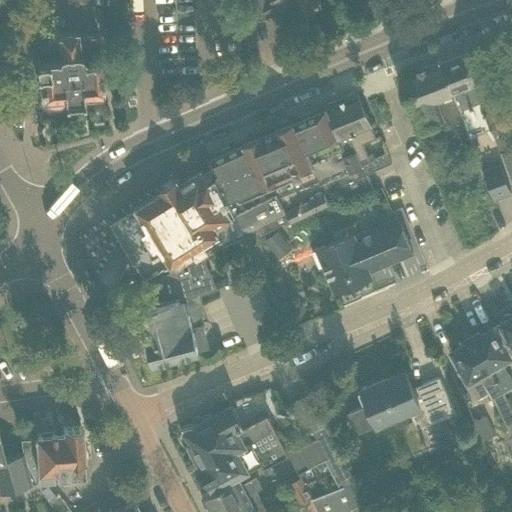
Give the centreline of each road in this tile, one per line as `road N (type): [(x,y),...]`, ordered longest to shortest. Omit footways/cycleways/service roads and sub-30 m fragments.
road 1 (residential): [(35,236),(79,188),(127,153),(328,65),(505,0)]
road 2 (residential): [(135,414),(446,281)]
road 3 (residential): [(110,369),(35,236)]
road 4 (residential): [(446,281),(400,147)]
